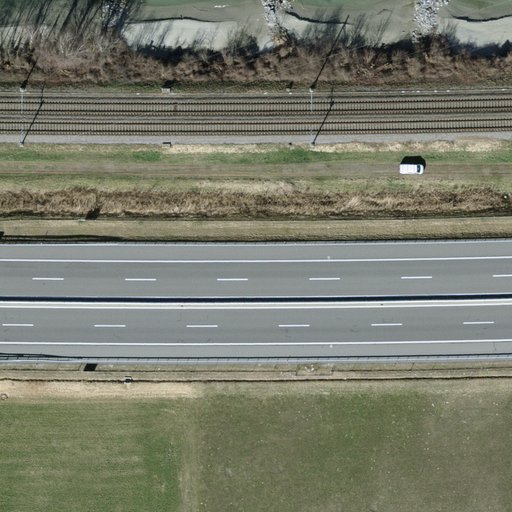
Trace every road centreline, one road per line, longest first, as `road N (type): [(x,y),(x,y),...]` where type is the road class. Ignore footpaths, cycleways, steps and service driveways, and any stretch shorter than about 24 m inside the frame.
road 1 (motorway): [(511,274),(0,277)]
road 2 (motorway): [(0,324),(511,322)]
